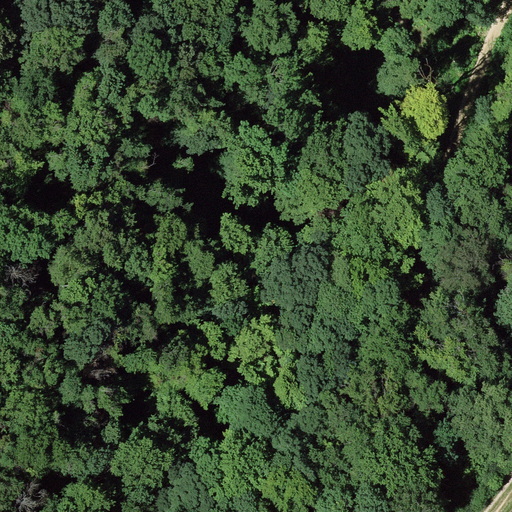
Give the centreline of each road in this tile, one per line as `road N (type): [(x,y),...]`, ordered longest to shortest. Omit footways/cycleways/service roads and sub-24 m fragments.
road 1 (track): [(326,0),(147,291),(74,459),(41,511)]
road 2 (track): [(505,0),(458,117),(422,266),(380,371),(261,511)]
